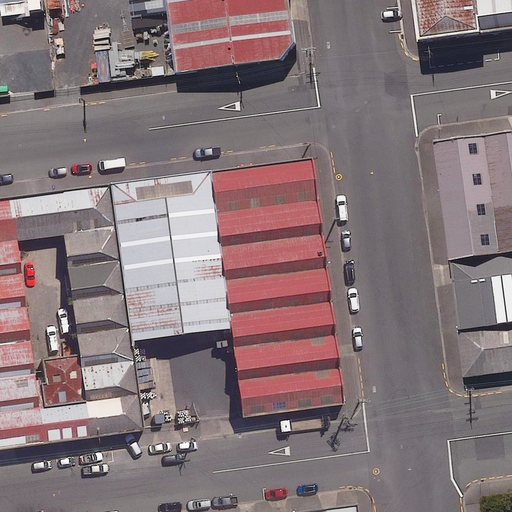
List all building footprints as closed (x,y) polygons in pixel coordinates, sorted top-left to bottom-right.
[(0,0),(0,3),(3,3),(4,15),(46,11),(44,0),(0,0)] [(172,0),(181,72),(302,57),(294,0),(172,0)] [(470,0),(411,0),(417,44),(475,36),(470,0)] [(511,0),(470,0),(475,36),(511,31),(511,0)] [(511,128),(444,137),(459,258),(511,251),(511,128)] [(322,162),(215,175),(234,326),(244,410),(351,396),(322,162)] [(234,326),(215,175),(121,186),(125,222),(140,337),(234,326)] [(70,229),(125,222),(121,186),(0,201),(0,448),(151,429),(147,395),(45,408),(24,235),(70,229)] [(140,337),(125,222),(70,229),(90,395),(146,388),(140,337)] [(468,329),(511,323),(511,251),(459,258),(468,329)] [(511,323),(468,329),(473,375),(511,369),(511,323)] [(364,511),(364,503),(291,511),(364,511)]
